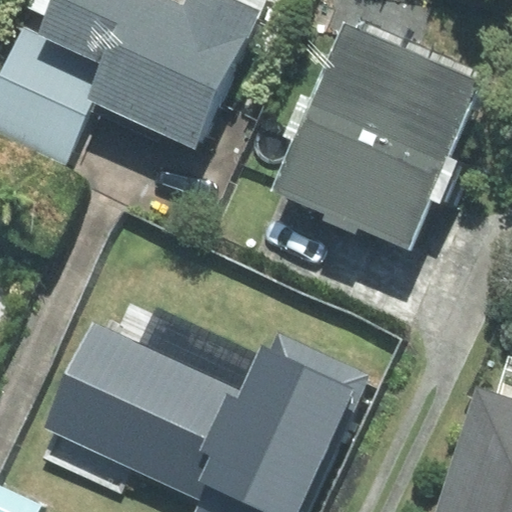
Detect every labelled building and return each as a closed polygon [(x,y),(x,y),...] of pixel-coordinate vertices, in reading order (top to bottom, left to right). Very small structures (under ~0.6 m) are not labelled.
[(221,0),(215,14),(184,0),(88,0),(70,40),(135,70),(120,103),(225,152),(290,15),(257,0),(221,0)] [(38,30),(0,108),(0,121),(81,160),(124,70),(38,30)] [(310,194),(441,250),(511,87),(380,31),(310,194)] [(0,326),(9,308),(0,304),(0,326)] [(317,511),(359,425),(317,405),(309,421),(117,330),(68,431),(238,511),(317,511)] [(511,511),(511,397),(473,511),(511,511)] [(49,511),(52,505),(9,486),(0,505),(0,511),(49,511)]
